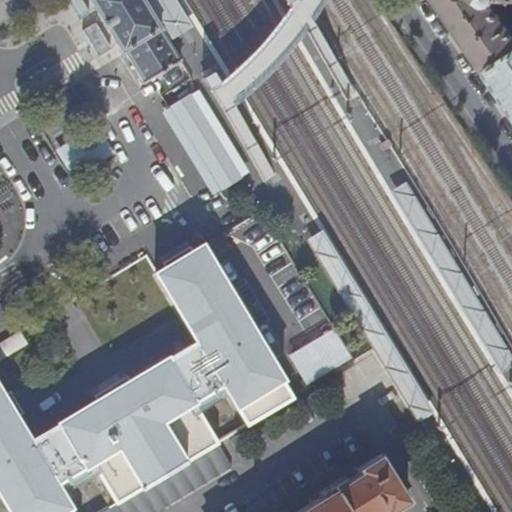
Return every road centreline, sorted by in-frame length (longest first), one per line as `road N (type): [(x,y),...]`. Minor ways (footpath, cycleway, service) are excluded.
road 1 (residential): [(64,224),(145,180),(56,34),(0,69)]
road 2 (residential): [(401,0),(511,158)]
road 3 (residential): [(64,224),(0,118)]
